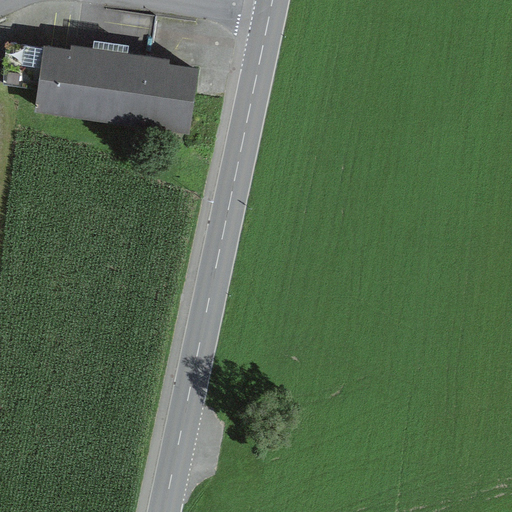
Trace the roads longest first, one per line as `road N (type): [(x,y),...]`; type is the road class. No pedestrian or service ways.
road 1 (primary): [(164,511),(268,20)]
road 2 (residential): [(268,20),(145,0)]
